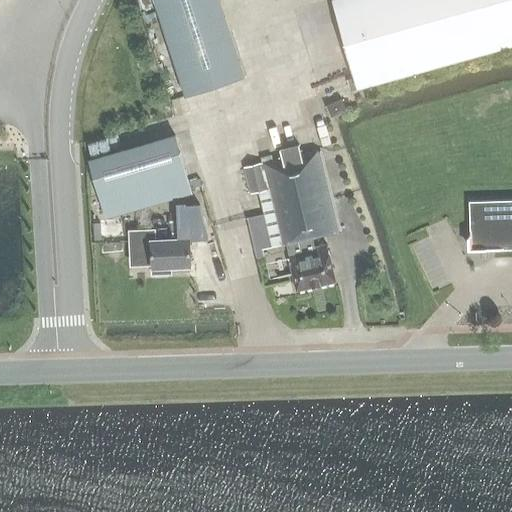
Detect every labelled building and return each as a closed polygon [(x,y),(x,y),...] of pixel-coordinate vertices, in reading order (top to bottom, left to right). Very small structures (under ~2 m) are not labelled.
[(154,0),(185,96),(243,77),(217,0),(154,0)] [(511,0),(333,0),(358,88),(511,44),(511,0)] [(329,117),(344,111),(340,100),(325,106),(329,117)] [(174,136),(89,160),(104,213),(189,188),(174,136)] [(271,248),(290,244),(292,253),(288,254),(290,264),(296,291),(335,282),(328,255),(326,245),(309,250),(306,240),(339,232),(320,152),(302,157),(301,151),(280,156),(281,159),(243,168),(250,194),(258,193),(271,248)] [(511,200),(468,202),(470,251),(511,249),(511,200)] [(152,264),(152,274),(170,273),(169,267),(190,266),(189,241),(200,240),(199,218),(181,219),(181,240),(153,241),(153,232),(131,233),(132,264),(152,264)]
